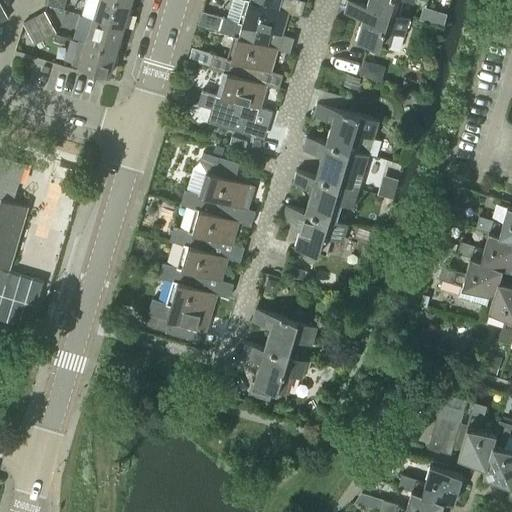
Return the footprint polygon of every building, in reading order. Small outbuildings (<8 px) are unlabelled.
[(85,0),(82,12),(94,16),(124,25),(131,1),(126,0),(85,0)] [(235,34),(277,47),(290,51),(294,36),(282,32),(289,10),(254,0),(245,0),(239,19),(225,15),(223,20),(209,15),(205,25),(235,34)] [(254,0),(289,10),(301,14),(305,0),(254,0)] [(405,33),(410,16),(398,12),(367,3),(356,0),(347,0),(345,10),(363,15),(357,38),(388,48),(393,30),(405,33)] [(368,0),(367,3),(398,12),(401,0),(368,0)] [(2,6),(0,6),(0,20),(8,16),(2,6)] [(34,16),(45,36),(56,31),(45,10),(34,16)] [(45,36),(34,16),(24,21),(34,42),(45,36)] [(124,25),(94,16),(86,40),(117,49),(124,25)] [(56,31),(52,38),(65,43),(67,36),(56,31)] [(225,70),(267,83),(279,87),(284,72),(271,68),(277,47),(235,34),(228,56),(192,45),(188,59),(225,70)] [(117,49),(86,40),(79,38),(72,62),(110,73),(117,49)] [(199,103),(211,107),(207,119),(261,136),(266,122),(256,118),(260,105),(267,83),(225,70),(218,92),(203,88),(199,103)] [(332,118),(326,140),(369,153),(374,137),(379,119),(317,100),(314,113),(332,118)] [(316,175),(346,184),(351,168),(364,171),(369,153),(326,140),(307,134),(303,147),(322,153),(316,175)] [(181,202),(195,206),(238,219),(251,223),(255,209),(242,205),(249,182),(234,178),(239,162),(203,151),(200,161),(194,166),(187,189),(185,188),(181,202)] [(0,263),(10,266),(28,205),(13,200),(24,161),(0,153),(0,263)] [(305,209),(336,218),(341,202),(353,205),(359,188),(346,184),(316,175),(297,169),(293,181),(312,187),(305,209)] [(336,218),(305,209),(287,203),(283,215),(302,221),(295,244),(326,253),(331,236),(343,240),(348,222),(336,218)] [(476,227),(511,237),(511,205),(507,204),(502,221),(480,214),(476,227)] [(184,243),(227,255),(240,259),(244,246),(231,242),(238,219),(195,206),(188,229),(174,225),(170,238),(184,243)] [(458,251),(511,267),(511,237),(476,227),(488,231),(484,246),(461,239),(458,251)] [(159,274),(173,279),(216,292),(229,296),(233,282),(220,278),(227,255),(184,243),(177,265),(163,261),(159,274)] [(511,267),(458,251),(457,252),(470,256),(465,271),(443,264),(439,277),(493,293),(495,293),(500,278),(503,266),(511,268),(511,267)] [(0,267),(0,317),(30,326),(43,280),(0,267)] [(511,342),(511,338),(511,281),(500,278),(495,293),(493,293),(488,310),(505,315),(498,338),(511,342)] [(216,292),(173,279),(167,301),(152,297),(148,311),(150,312),(146,323),(191,337),(195,326),(218,333),(223,318),(209,314),(216,292)] [(265,346),(295,355),(300,339),(312,343),(318,325),(256,305),(252,318),(271,324),(265,346)] [(245,340),(242,353),(261,358),(254,380),(252,379),(248,392),(269,398),(273,387),(285,390),(290,373),(302,377),(307,359),(295,355),(265,346),(245,340)] [(441,401),(463,408),(466,397),(444,391),(441,401)] [(457,430),(453,440),(453,442),(461,445),(458,456),(486,464),(500,419),(499,418),(495,432),(480,428),(487,404),(474,400),(468,422),(459,420),(457,430)] [(437,412),(460,419),(463,408),(441,401),(437,412)] [(434,423),(457,430),(459,420),(460,419),(437,412),(434,423)] [(486,464),(483,474),(511,482),(511,483),(511,481),(511,447),(505,445),(511,422),(500,419),(486,464)] [(431,434),(453,440),(457,430),(434,423),(431,434)] [(453,440),(431,434),(428,446),(450,452),(453,442),(453,440)] [(443,498),(453,501),(462,472),(430,463),(425,480),(401,473),(398,485),(443,498)] [(439,511),(443,498),(398,485),(411,489),(406,505),(383,498),(380,510),(387,511),(439,511)]
